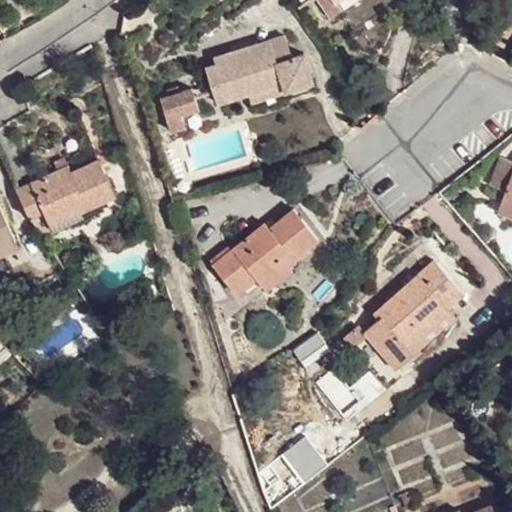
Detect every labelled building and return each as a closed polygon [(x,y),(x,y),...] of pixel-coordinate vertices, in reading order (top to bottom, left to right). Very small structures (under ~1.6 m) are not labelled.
[(266,44),(206,65),(218,99),(247,89),(253,103),(287,91),(277,63),(289,59),(280,30),(263,36),(266,44)] [(183,129),(179,116),(197,111),(190,86),(156,96),(166,134),(183,129)] [(43,181),(22,192),(36,221),(50,214),(53,221),(82,207),(85,211),(120,195),(105,162),(76,174),(69,178),(65,171),(43,181)] [(72,167),(65,171),(69,178),(76,174),(72,167)] [(511,181),(502,210),(511,214),(511,181)] [(0,254),(23,244),(3,204),(0,205),(0,254)] [(44,237),(46,240),(62,232),(88,218),(85,211),(82,207),(53,221),(50,214),(36,221),(44,237)] [(264,232),(260,226),(214,264),(238,295),(261,277),(283,257),(287,262),(289,261),(318,237),(306,223),(295,209),(271,227),(264,232)] [(266,221),(260,226),(264,232),(271,227),(266,221)] [(283,257),(261,277),(269,288),(293,267),(289,261),(287,262),(283,257)] [(389,306),(380,315),(366,327),(398,362),(455,311),(447,301),(461,289),(447,273),(433,257),(384,300),(389,306)] [(375,309),(380,315),(389,306),(384,300),(375,309)] [(446,511),(495,511),(491,502),(465,511),(453,511),(452,510),(446,511)]
